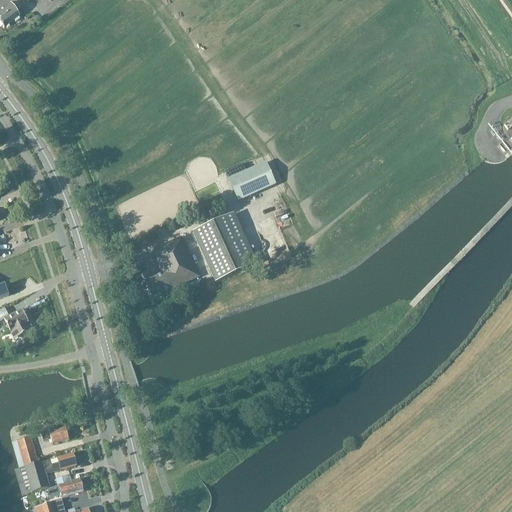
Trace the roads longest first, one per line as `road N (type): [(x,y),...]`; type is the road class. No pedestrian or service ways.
road 1 (tertiary): [(107,349),(50,164),(0,90)]
road 2 (residential): [(0,116),(64,240),(92,352)]
road 3 (tertiary): [(148,511),(107,349)]
road 4 (unclassified): [(92,352),(118,453),(123,511)]
